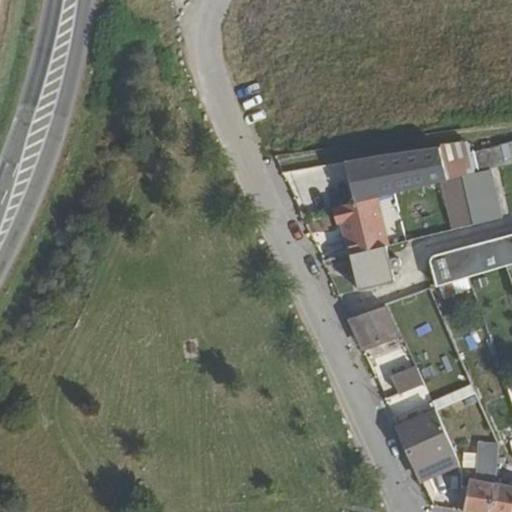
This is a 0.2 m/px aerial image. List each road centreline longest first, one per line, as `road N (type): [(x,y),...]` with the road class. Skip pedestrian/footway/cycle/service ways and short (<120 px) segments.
road 1 (unclassified): [(192,0),(193,85),(399,511)]
road 2 (secondary): [(0,209),(57,0)]
